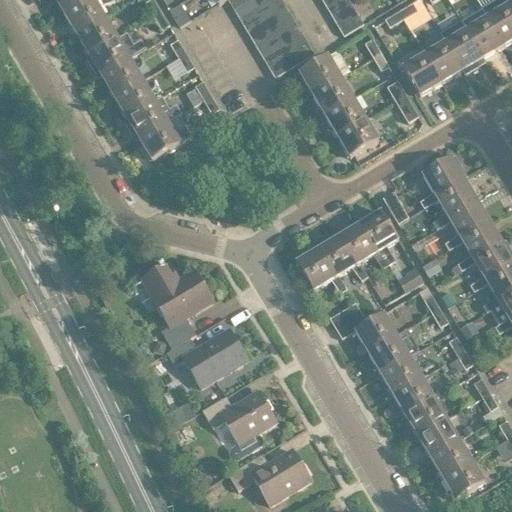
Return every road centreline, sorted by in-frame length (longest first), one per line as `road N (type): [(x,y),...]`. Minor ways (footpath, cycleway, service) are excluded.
road 1 (residential): [(250,250),(148,232),(129,220),(105,193),(0,12)]
road 2 (residential): [(402,511),(250,250)]
road 3 (residential): [(324,205),(214,25)]
road 4 (secondary): [(157,511),(73,338)]
road 5 (residential): [(470,115),(324,205)]
